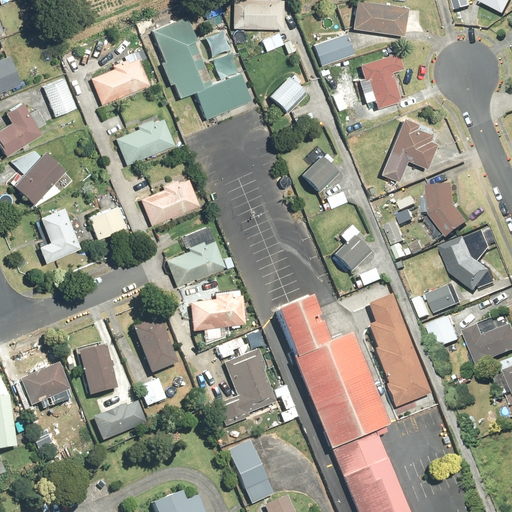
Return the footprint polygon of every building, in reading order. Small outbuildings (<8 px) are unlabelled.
[(231,0),(230,29),(281,30),(281,0),(231,0)] [(359,0),(353,0),(349,29),(401,37),(405,6),(359,0)] [(467,0),(450,0),(454,11),(470,6),(467,0)] [(478,0),(478,1),(504,14),(511,0),(478,0)] [(216,4),(199,11),(207,30),(224,24),(216,4)] [(179,21),(151,32),(179,101),(193,95),(203,120),(251,100),(237,67),(203,81),(179,21)] [(132,27),(122,32),(130,51),(140,47),(132,27)] [(219,29),(200,37),(208,57),(227,49),(219,29)] [(275,33),(258,41),(263,52),(280,45),(275,33)] [(343,34),(310,45),(317,66),(350,54),(343,34)] [(114,37),(92,47),(95,55),(118,45),(114,37)] [(288,39),(281,43),(287,55),(295,51),(288,39)] [(396,54),(357,65),(362,81),(365,80),(373,110),(398,102),(389,73),(401,70),(396,54)] [(0,91),(18,85),(6,57),(0,59),(0,91)] [(88,78),(99,105),(147,86),(137,59),(126,63),(124,59),(110,65),(111,69),(88,78)] [(284,77),(264,97),(283,115),(303,95),(284,77)] [(61,79),(39,89),(51,117),(74,107),(61,79)] [(8,124),(0,129),(0,150),(4,156),(39,134),(20,102),(2,113),(8,124)] [(307,112),(289,119),(293,128),(311,121),(307,112)] [(416,125),(401,118),(377,175),(395,182),(404,162),(425,170),(435,145),(427,141),(430,135),(414,129),(416,125)] [(113,139),(124,165),(171,146),(161,120),(151,124),(150,121),(135,126),(137,130),(113,139)] [(31,205),(62,171),(40,152),(9,186),(31,205)] [(319,154),(298,175),(316,193),(337,171),(319,154)] [(138,199),(149,226),(197,206),(186,180),(176,185),(174,180),(160,186),(161,190),(138,199)] [(426,187),(429,215),(447,239),(468,223),(455,206),(453,184),(426,187)] [(339,191),(322,197),(324,203),(320,205),(322,211),(343,203),(339,191)] [(116,206),(84,219),(93,240),(124,228),(116,206)] [(77,248),(61,208),(36,218),(46,243),(34,248),(41,263),(77,248)] [(396,221),(382,227),(390,246),(400,243),(404,241),(396,221)] [(350,234),(331,253),(349,271),(368,253),(350,234)] [(440,247),(450,274),(474,293),(491,272),(472,258),(464,238),(440,247)] [(164,259),(174,286),(222,267),(211,240),(201,245),(199,242),(185,247),(186,250),(164,259)] [(410,249),(403,251),(405,256),(406,258),(423,251),(419,240),(408,245),(410,249)] [(400,243),(390,246),(396,260),(405,256),(403,251),(400,243)] [(372,270),(356,276),(357,280),(350,283),(354,291),(377,282),(372,270)] [(449,286),(426,295),(433,315),(456,305),(449,286)] [(270,301),(330,449),(391,424),(356,339),(331,349),(305,287),(270,301)] [(396,408),(430,394),(389,293),(354,307),(396,408)] [(188,304),(191,332),(243,326),(240,298),(228,299),(228,296),(212,297),(212,301),(188,304)] [(156,316),(128,328),(148,375),(176,363),(156,316)] [(450,317),(426,326),(435,350),(459,340),(450,317)] [(478,325),(462,332),(478,370),(494,363),(493,359),(511,350),(511,325),(511,324),(483,336),(478,325)] [(232,348),(228,339),(208,349),(211,357),(232,348)] [(103,346),(75,354),(86,397),(115,389),(103,346)] [(256,350),(221,364),(235,397),(214,405),(223,427),(247,418),(246,414),(274,404),(260,370),(263,368),(256,350)] [(16,380),(27,407),(68,390),(56,363),(16,380)] [(511,366),(503,371),(511,392),(511,366)] [(138,378),(141,385),(135,387),(143,407),(164,399),(157,380),(149,383),(146,375),(138,378)] [(215,402),(210,388),(200,392),(205,406),(215,402)] [(6,396),(0,397),(0,451),(15,449),(6,396)] [(135,400),(90,418),(99,441),(145,423),(135,400)] [(473,414),(460,420),(466,434),(480,428),(473,414)] [(409,511),(379,436),(331,456),(354,511),(409,511)] [(247,441),(225,450),(249,504),(271,495),(247,441)] [(500,476),(495,461),(480,466),(485,481),(500,476)] [(202,511),(198,502),(183,505),(178,492),(151,506),(153,511),(202,511)] [(511,494),(497,499),(500,511),(503,511),(511,509),(511,494)] [(291,511),(284,496),(260,506),(263,511),(291,511)]
